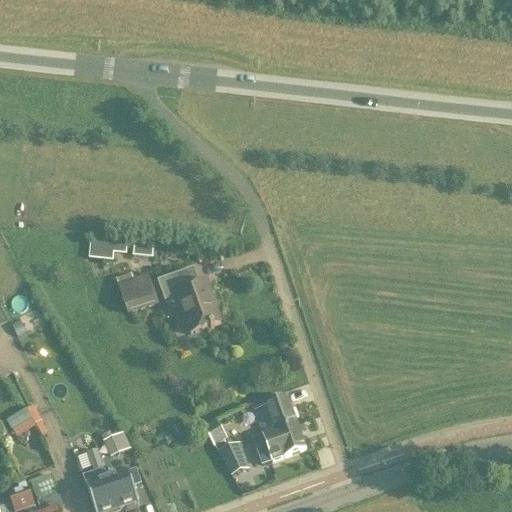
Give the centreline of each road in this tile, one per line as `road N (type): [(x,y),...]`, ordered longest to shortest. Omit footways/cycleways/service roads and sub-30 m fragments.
road 1 (tertiary): [(511,116),(0,57)]
road 2 (residential): [(355,495),(267,238)]
road 3 (unclassified): [(355,495),(511,446)]
